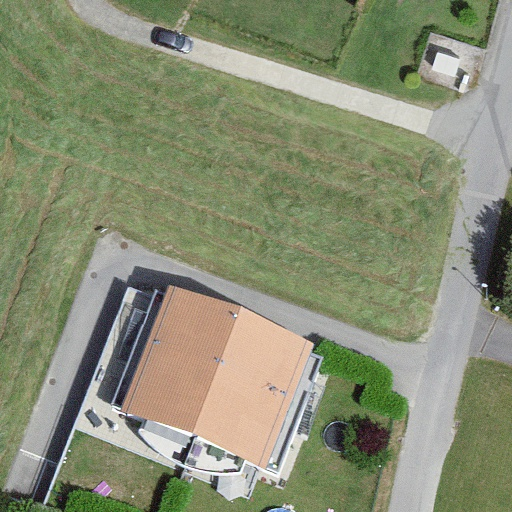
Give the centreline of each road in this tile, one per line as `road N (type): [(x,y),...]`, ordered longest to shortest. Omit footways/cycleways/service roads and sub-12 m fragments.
road 1 (residential): [(511,90),(408,511)]
road 2 (unknown): [(95,0),(229,62),(496,152)]
